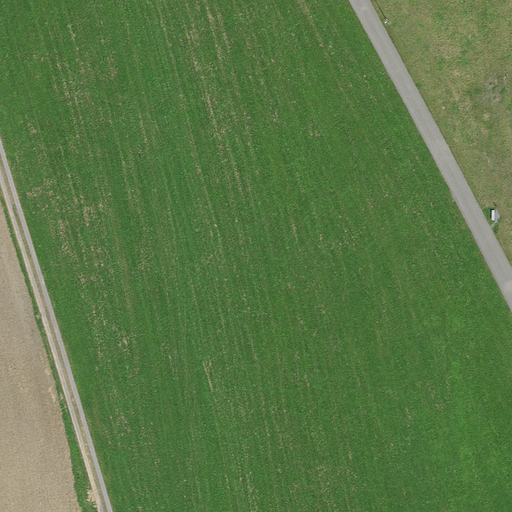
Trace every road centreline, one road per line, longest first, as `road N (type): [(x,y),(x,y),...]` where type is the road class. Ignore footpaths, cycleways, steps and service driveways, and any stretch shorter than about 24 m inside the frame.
road 1 (track): [(0,167),(103,511)]
road 2 (residential): [(511,282),(358,0)]
